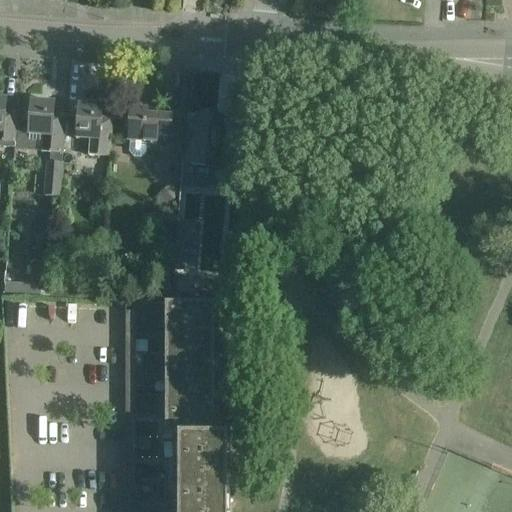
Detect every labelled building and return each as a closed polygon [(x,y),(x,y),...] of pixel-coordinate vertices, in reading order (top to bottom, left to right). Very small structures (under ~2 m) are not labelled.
[(6,101),(0,100),(0,148),(2,149),(1,161),(12,162),(14,144),(15,144),(17,114),(5,113),(6,101)] [(22,121),(29,121),(27,136),(40,137),(39,152),(50,153),(49,164),(45,163),(43,198),(58,198),(62,154),(65,117),(53,116),(54,104),(30,102),(24,102),(22,121)] [(102,108),(78,106),(75,139),(88,140),(86,156),(110,158),(113,121),(101,120),(102,108)] [(146,143),(149,143),(148,152),(182,155),(183,147),(184,127),(171,125),(171,119),(146,117),(147,112),(130,110),(128,130),(127,141),(129,141),(128,153),(133,159),(140,160),(146,155),(146,143)] [(182,156),(181,167),(182,168),(238,172),(242,134),(221,132),(222,121),(197,119),(196,123),(192,123),(187,123),(184,156),(182,156)] [(172,188),(158,199),(166,208),(179,196),(172,188)] [(78,278),(76,298),(97,300),(99,280),(78,278)] [(226,511),(227,438),(214,438),(214,307),(165,307),(165,440),(177,440),(177,511),(226,511)] [(135,326),(135,313),(125,313),(125,326),(135,326)] [(135,343),(125,343),(125,355),(135,355),(135,343)] [(125,367),(135,367),(135,355),(125,355),(125,367)] [(135,384),(125,384),(125,397),(135,397),(135,384)] [(135,409),(135,397),(125,397),(125,409),(135,409)] [(135,439),(135,426),(125,426),(125,439),(135,439)] [(125,451),(135,451),(135,439),(125,439),(125,451)] [(135,480),(135,468),(125,468),(125,480),(135,480)] [(125,493),(135,493),(135,480),(125,480),(125,493)]
